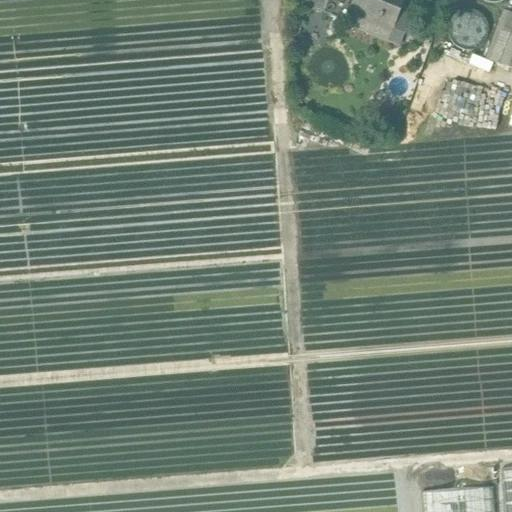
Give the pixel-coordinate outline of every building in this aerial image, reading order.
[(328,0),(302,0),(300,5),(323,14),(328,0)] [(353,0),(328,0),(323,14),(323,15),(344,23),(346,24),(351,13),(349,12),(353,0)] [(403,0),(353,0),(349,12),(351,13),(346,24),(344,23),(343,24),(389,42),(398,45),(403,32),(393,28),(403,0)] [(511,15),(503,12),(487,61),(511,69),(511,15)] [(495,511),(494,490),(422,495),(423,511),(511,511),(511,471),(501,472),(503,511),(495,511)]
